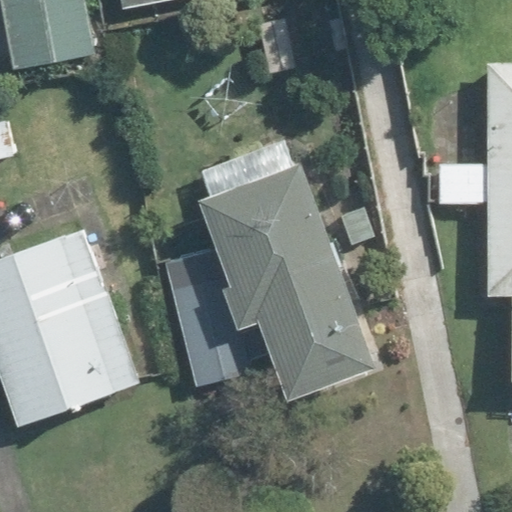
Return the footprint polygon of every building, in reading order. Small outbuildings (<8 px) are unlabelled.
[(108,0),(12,0),(23,61),(116,46),(108,0)] [(511,57),(500,57),(500,160),(450,160),(450,200),(500,200),(500,291),(511,290),(511,57)] [(0,158),(21,155),(15,119),(0,121),(0,158)] [(312,132),(210,170),(252,280),(243,284),(257,322),(280,314),(309,389),(396,356),(312,132)] [(96,227),(0,261),(0,335),(31,422),(151,379),(96,227)] [(236,273),(179,289),(205,384),(262,369),(236,273)]
